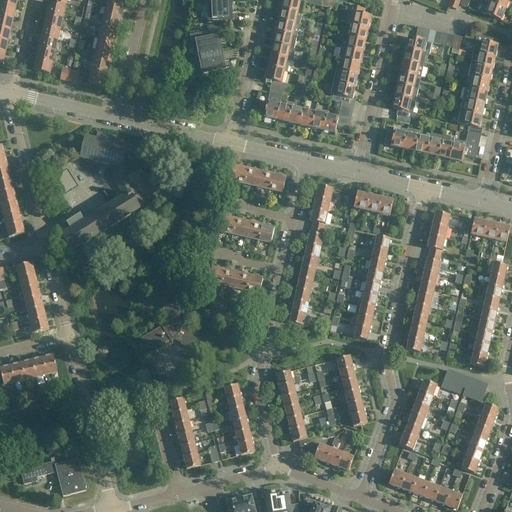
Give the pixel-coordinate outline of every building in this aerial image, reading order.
[(1,0),(0,5),(16,8),(17,0),(1,0)] [(124,0),(107,0),(107,5),(122,9),(124,0)] [(302,15),(305,3),(303,3),(297,1),(292,0),(284,0),(282,10),(302,15)] [(337,0),(330,0),(329,9),(335,10),(337,0)] [(451,0),(449,8),(456,10),(460,0),(451,0)] [(507,4),(508,0),(492,0),(491,4),(505,9),(507,4)] [(231,14),(230,1),(209,2),(210,21),(237,20),(237,14),(231,14)] [(63,19),(65,8),(65,7),(55,5),(50,4),(47,15),(63,19)] [(501,21),(505,9),(491,4),(486,16),(493,18),(492,19),(494,19),(495,19),(501,21)] [(0,16),(13,19),(16,8),(0,5),(0,16)] [(120,20),(122,9),(107,5),(104,17),(120,20)] [(351,13),(364,16),(366,10),(350,6),(348,12),(351,13)] [(299,27),(302,15),(282,10),(279,22),(299,27)] [(370,18),(364,16),(351,13),(348,25),(353,26),(368,30),(370,18)] [(60,30),(63,19),(47,15),(44,27),(60,30)] [(0,28),(11,31),(13,19),(0,16),(0,28)] [(117,31),(120,20),(104,17),(102,27),(117,31)] [(297,39),(299,27),(279,22),(277,34),(297,39)] [(365,41),(368,30),(353,26),(350,38),(365,41)] [(57,41),(60,30),(44,27),(42,38),(57,41)] [(115,43),(117,31),(102,27),(99,39),(115,43)] [(0,40),(8,42),(11,31),(0,28),(0,40)] [(421,42),(424,30),(418,28),(416,40),(418,40),(418,41),(421,42)] [(427,43),(430,31),(424,30),(421,42),(424,42),(427,43)] [(466,30),(464,39),(472,40),(474,32),(466,30)] [(433,45),(436,33),(430,31),(427,43),(433,45)] [(197,43),(199,55),(220,51),(218,38),(214,39),(212,33),(209,34),(192,37),(194,44),(197,43)] [(439,46),(441,34),(436,33),(433,45),(439,46)] [(294,50),(297,39),(277,34),(274,46),(289,49),(294,50)] [(445,47),(448,35),(441,34),(439,46),(445,47)] [(453,36),(448,35),(445,47),(450,48),(453,36)] [(459,50),(462,38),(455,37),(453,49),(459,50)] [(473,54),(479,55),(494,59),(497,47),(491,45),(491,44),(492,44),(493,41),(477,37),(473,54)] [(55,52),(57,41),(42,38),(39,49),(55,52)] [(362,53),(365,41),(350,38),(347,50),(362,53)] [(112,54),(115,43),(99,39),(96,50),(112,54)] [(421,54),(424,42),(421,42),(418,41),(418,40),(416,40),(409,39),(406,51),(421,54)] [(0,51),(6,53),(8,42),(0,40),(0,51)] [(312,48),(310,54),(316,55),(318,43),(310,41),(308,47),(312,48)] [(287,61),(289,49),(274,46),(271,57),(287,61)] [(52,64),(55,52),(39,49),(37,60),(52,64)] [(110,65),(112,54),(96,50),(94,61),(110,65)] [(360,65),(362,53),(347,50),(345,61),(360,65)] [(223,63),(220,51),(199,55),(203,73),(230,68),(228,62),(223,63)] [(426,55),(421,54),(406,51),(404,62),(423,67),(426,55)] [(492,70),(494,59),(479,55),(473,54),(471,65),(492,70)] [(292,62),(287,61),(271,57),(269,69),(284,73),(286,73),(287,68),(290,67),(291,67),(292,62)] [(50,75),(52,64),(37,60),(34,72),(50,75)] [(107,76),(110,65),(94,61),(91,73),(107,76)] [(357,77),(360,65),(345,61),(342,73),(342,74),(357,77)] [(420,79),(423,67),(404,62),(401,74),(420,79)] [(489,82),(492,70),(471,65),(468,77),(489,82)] [(67,82),(70,71),(63,69),(62,73),(61,78),(60,80),(67,82)] [(281,84),(284,73),(269,69),(266,81),(272,82),(271,88),(283,91),(285,85),(281,84)] [(77,84),(78,78),(79,73),(72,72),(70,82),(77,84)] [(354,88),(357,77),(342,74),(342,73),(336,72),(333,83),(339,85),(354,88)] [(104,88),(107,76),(91,73),(89,84),(104,88)] [(417,90),(420,79),(401,74),(398,86),(417,90)] [(486,94),(489,82),(468,77),(467,83),(473,84),(471,90),(486,94)] [(290,86),(285,85),(283,91),(271,88),(269,94),(282,97),(283,91),(288,92),(290,86)] [(352,99),(354,88),(339,85),(337,96),(333,96),(332,101),(334,102),(342,104),(342,103),(343,97),(352,99)] [(415,102),(417,90),(398,86),(395,97),(415,102)] [(484,105),(486,94),(471,90),(469,102),(484,105)] [(354,106),(356,100),(352,99),(343,97),(342,103),(354,106)] [(412,114),(415,102),(395,97),(393,110),(397,111),(396,116),(410,119),(411,114),(412,114)] [(334,102),(333,109),(340,110),(341,109),(342,104),(334,102)] [(481,117),(484,105),(469,102),(466,114),(481,117)] [(276,121),(280,106),(279,105),(279,106),(268,103),(267,103),(267,104),(268,104),(264,118),(265,119),(265,118),(276,121)] [(288,124),(291,108),(292,104),(287,103),(286,107),(280,106),(276,121),(277,122),(277,121),(288,124)] [(353,112),(354,106),(342,103),(342,104),(341,109),(353,112)] [(300,127),(303,111),(302,111),(292,109),(292,108),(291,108),(288,124),(299,126),(299,127),(300,127)] [(352,118),(353,112),(341,109),(339,115),(352,118)] [(323,132),(326,116),(327,113),(316,110),(315,114),(311,129),(312,130),(312,129),(323,132)] [(311,129),(315,114),(314,113),(314,114),(303,111),(300,127),(311,129)] [(479,129),(481,117),(466,114),(460,112),(457,124),(469,127),(468,132),(481,135),(482,129),(479,129)] [(350,124),(352,118),(339,115),(338,119),(339,119),(338,121),(350,124)] [(337,127),(338,121),(339,119),(338,119),(327,117),(327,116),(326,116),(323,132),(324,132),(335,134),(335,135),(335,134),(337,127)] [(409,125),(410,119),(396,116),(396,117),(398,117),(396,123),(409,125)] [(349,130),(350,124),(338,121),(337,127),(342,128),(349,130)] [(403,150),(406,135),(407,131),(402,130),(401,134),(395,132),(394,132),(388,131),(385,141),(392,142),(391,147),(391,148),(391,147),(403,150)] [(480,141),(481,135),(468,132),(467,138),(480,141)] [(62,236),(67,244),(72,252),(73,252),(83,267),(95,259),(85,244),(140,210),(139,208),(144,204),(142,201),(147,199),(149,200),(153,197),(157,184),(146,175),(134,191),(125,177),(127,167),(138,170),(142,153),(126,149),(126,147),(125,147),(116,145),(115,145),(117,138),(98,134),(97,140),(96,140),(87,138),(86,138),(81,159),(82,159),(91,161),(92,162),(92,161),(101,163),(100,164),(102,164),(110,166),(111,166),(112,166),(115,167),(113,178),(124,197),(84,223),(80,218),(69,225),(72,230),(62,236)] [(426,155),(430,140),(431,135),(427,134),(426,136),(419,135),(418,137),(415,153),(426,155)] [(415,153),(418,137),(418,138),(407,135),(406,135),(403,150),(415,153)] [(478,147),(480,141),(467,138),(466,144),(478,147)] [(438,158),(442,143),(441,143),(430,140),(426,155),(438,158)] [(462,163),(463,156),(464,150),(466,144),(454,141),(453,146),(450,161),(461,163),(461,164),(462,164),(462,163)] [(453,146),(442,143),(438,158),(449,160),(449,161),(450,161),(453,146)] [(477,152),(478,147),(466,144),(464,150),(477,152)] [(476,158),(477,152),(464,150),(463,156),(476,158)] [(244,184),(248,169),(242,168),(242,167),(240,167),(235,166),(232,182),(244,184)] [(0,182),(10,180),(8,169),(0,170),(0,182)] [(257,187),(260,172),(256,171),(254,170),(248,169),(244,184),(257,187)] [(270,190),(273,175),(267,173),(265,172),(265,173),(260,172),(257,187),(262,188),(270,190)] [(279,176),(273,175),(270,190),(282,193),(286,177),(281,176),(279,176)] [(0,194),(13,191),(10,180),(0,182),(0,194)] [(319,187),(316,199),(331,202),(333,190),(319,187)] [(16,202),(13,191),(0,194),(0,204),(0,206),(16,202)] [(366,212),(369,196),(357,194),(354,209),(366,212)] [(378,215),(381,199),(369,196),(366,212),(378,215)] [(328,214),(331,202),(316,199),(313,211),(328,214)] [(390,217),(393,202),(381,199),(378,215),(390,217)] [(19,213),(16,202),(0,206),(3,217),(19,213)] [(325,226),(328,214),(313,211),(310,223),(313,223),(325,226)] [(22,224),(19,213),(3,217),(6,228),(22,224)] [(436,214),(433,226),(448,229),(450,217),(436,214)] [(233,235),(236,219),(231,218),(229,217),(229,218),(224,217),(220,232),(221,232),(233,235)] [(246,238),(249,222),(245,221),(243,221),(236,219),(233,235),(246,238)] [(483,239),(486,223),(474,220),(471,236),(483,239)] [(258,240),(262,225),(256,224),(256,223),(254,223),(249,222),(246,238),(258,240)] [(324,232),(325,226),(313,223),(312,229),(324,232)] [(494,241),(498,226),(486,223),(483,239),(494,241)] [(24,235),(22,224),(6,228),(9,239),(24,235)] [(268,227),(262,225),(258,240),(270,243),(270,244),(271,244),(274,228),(270,227),(268,226),(268,227)] [(445,241),(448,229),(433,226),(430,237),(445,241)] [(507,244),(510,229),(498,226),(494,241),(507,244)] [(323,237),(324,232),(312,229),(311,234),(323,237)] [(324,237),(323,237),(311,234),(310,234),(307,246),(321,249),(324,237)] [(442,253),(445,241),(430,237),(428,249),(430,250),(442,253)] [(377,238),(374,249),(388,252),(390,241),(377,238)] [(319,260),(321,249),(307,246),(305,257),(319,260)] [(385,263),(388,252),(374,249),(371,260),(385,263)] [(439,264),(441,258),(429,255),(428,261),(439,264)] [(316,271),(319,260),(305,257),(302,268),(316,271)] [(383,275),(385,263),(371,260),(369,271),(383,275)] [(439,264),(428,261),(427,261),(424,272),(438,275),(441,264),(439,264)] [(32,264),(16,268),(19,279),(35,276),(32,264)] [(494,264),(491,276),(505,279),(507,267),(494,264)] [(221,286),(225,270),(219,269),(217,268),(217,269),(212,267),(209,283),(221,286)] [(313,282),(316,271),(302,268),(300,279),(313,282)] [(234,288),(237,273),(233,272),(231,271),(231,272),(225,270),(221,286),(234,288)] [(380,286),(383,275),(369,271),(366,283),(380,286)] [(435,287),(438,275),(424,272),(422,283),(435,287)] [(247,291),(250,276),(244,275),(244,274),(242,274),(237,273),(234,288),(247,291)] [(37,287),(35,276),(19,279),(22,290),(37,287)] [(256,277),(250,276),(247,291),(259,294),(263,279),(258,278),(258,277),(256,277)] [(502,290),(505,279),(491,276),(488,287),(502,290)] [(311,294),(313,282),(300,279),(297,290),(311,294)] [(377,297),(380,286),(366,283),(364,294),(377,297)] [(433,298),(435,287),(422,283),(419,295),(433,298)] [(40,297),(37,287),(22,290),(25,301),(40,297)] [(500,301),(502,290),(488,287),(486,298),(500,301)] [(308,305),(311,294),(297,290),(294,302),(308,305)] [(142,340),(149,353),(150,353),(155,350),(156,350),(155,349),(163,344),(164,345),(164,344),(170,340),(171,341),(175,341),(175,340),(182,344),(183,344),(189,347),(189,348),(190,348),(196,351),(197,352),(204,338),(182,327),(183,326),(181,322),(180,322),(179,315),(180,315),(180,314),(179,314),(179,307),(180,307),(180,306),(179,306),(179,299),(179,298),(179,294),(164,295),(164,298),(163,298),(163,299),(164,299),(164,307),(164,315),(165,323),(164,323),(162,327),(142,340)] [(375,308),(377,297),(364,294),(361,305),(375,308)] [(430,309),(433,298),(419,295),(417,306),(430,309)] [(43,308),(40,297),(25,301),(28,312),(43,308)] [(497,312),(500,301),(486,298),(483,309),(497,312)] [(306,316),(308,305),(294,302),(292,313),(306,316)] [(372,319),(375,308),(361,305),(359,316),(372,319)] [(428,320),(430,309),(417,306),(414,317),(428,320)] [(46,319),(43,308),(28,312),(30,323),(46,319)] [(494,324),(497,312),(483,309),(481,320),(494,324)] [(303,328),(306,316),(292,313),(289,324),(303,328)] [(370,331),(372,319),(359,316),(356,328),(370,331)] [(425,331),(428,320),(414,317),(411,328),(425,331)] [(49,331),(46,319),(30,323),(33,335),(49,331)] [(327,333),(329,321),(324,320),(321,331),(327,333)] [(492,335),(494,324),(481,320),(478,332),(492,335)] [(367,342),(370,331),(356,328),(354,339),(367,342)] [(423,343),(425,331),(411,328),(409,340),(423,343)] [(489,346),(492,335),(478,332),(476,343),(489,346)] [(420,354),(423,343),(409,340),(406,351),(420,354)] [(487,357),(489,346),(476,343),(473,354),(487,357)] [(484,369),(487,357),(473,354),(470,366),(484,369)] [(49,358),(42,359),(47,376),(57,373),(53,355),(49,356),(49,358)] [(337,361),(340,372),(353,369),(350,357),(337,361)] [(47,376),(42,359),(36,361),(35,359),(31,360),(36,378),(47,376)] [(36,378),(31,360),(28,361),(28,363),(21,364),(25,381),(36,378)] [(25,381),(21,364),(15,366),(14,365),(10,365),(15,383),(25,381)] [(15,383),(10,365),(7,366),(7,368),(0,369),(0,370),(4,386),(15,383)] [(356,380),(353,369),(340,372),(342,383),(356,380)] [(442,388),(460,395),(466,378),(465,378),(460,376),(459,376),(455,374),(454,374),(449,372),(448,371),(442,388)] [(276,376),(279,388),(293,384),(290,373),(276,376)] [(359,391),(356,380),(342,383),(345,394),(359,391)] [(470,380),(466,388),(464,396),(481,403),(487,386),(486,386),(482,384),(481,384),(476,382),(475,382),(471,380),(470,380)] [(433,398),(436,388),(437,387),(424,382),(420,393),(433,398)] [(296,395),(293,384),(279,388),(282,399),(296,395)] [(237,386),(228,388),(224,389),(227,401),(240,397),(237,386)] [(361,402),(359,391),(345,394),(348,406),(361,402)] [(429,408),(433,398),(420,393),(416,404),(429,408)] [(298,406),(296,395),(282,399),(285,410),(298,406)] [(243,409),(240,397),(227,401),(230,412),(243,409)] [(170,403),(173,414),(186,411),(184,400),(170,403)] [(364,413),(361,402),(348,406),(351,417),(364,413)] [(425,419),(429,408),(416,404),(412,414),(425,419)] [(495,421),(499,410),(486,405),(482,416),(495,421)] [(301,417),(298,406),(285,410),(288,421),(301,417)] [(246,420),(243,409),(230,412),(233,423),(246,420)] [(189,422),(186,411),(173,414),(176,426),(189,422)] [(367,425),(364,413),(351,417),(354,428),(367,425)] [(421,430),(425,419),(412,414),(408,425),(421,430)] [(491,432),(495,421),(482,416),(478,427),(491,432)] [(304,428),(301,417),(288,421),(291,432),(304,428)] [(249,431),(246,420),(233,423),(236,434),(249,431)] [(192,433),(189,422),(176,426),(178,437),(192,433)] [(417,441),(421,430),(408,425),(404,436),(417,441)] [(487,442),(491,432),(478,427),(474,437),(487,442)] [(307,440),(304,428),(291,432),(294,443),(299,442),(307,440)] [(252,442),(249,431),(236,434),(238,445),(252,442)] [(195,445),(192,433),(178,437),(181,448),(195,445)] [(413,452),(417,441),(404,436),(400,447),(413,452)] [(483,453),(487,442),(474,437),(470,448),(483,453)] [(315,458),(319,446),(307,441),(307,440),(299,442),(302,453),(315,458)] [(255,453),(252,442),(238,445),(241,457),(255,453)] [(198,456),(195,445),(181,448),(184,459),(198,456)] [(326,464),(331,450),(319,446),(315,458),(314,460),(326,464)] [(479,464),(483,453),(470,448),(466,459),(479,464)] [(338,468),(343,454),(331,450),(326,464),(338,468)] [(217,451),(211,452),(210,453),(212,464),(219,462),(217,451)] [(354,458),(343,454),(338,468),(348,472),(354,458)] [(201,467),(198,456),(184,459),(187,470),(201,467)] [(474,475),(479,464),(466,459),(462,470),(474,475)] [(51,462),(51,463),(52,467),(51,468),(53,474),(57,473),(63,498),(86,492),(86,489),(86,487),(85,485),(78,460),(56,466),(54,461),(51,462)] [(37,478),(53,474),(51,468),(52,467),(51,463),(20,471),(24,486),(38,482),(37,478)] [(400,490),(406,476),(394,471),(389,486),(400,490)] [(412,494),(417,480),(406,476),(400,490),(412,494)] [(423,498),(428,484),(417,480),(412,494),(423,498)] [(434,503),(439,488),(428,484),(423,498),(434,503)] [(445,507),(451,492),(439,488),(434,503),(445,507)] [(290,506),(288,494),(281,496),(280,492),(265,495),(267,511),(297,511),(298,505),(290,506)] [(462,497),(451,492),(445,507),(457,511),(462,497)] [(227,503),(229,511),(255,511),(251,497),(242,500),(242,499),(241,500),(237,501),(236,501),(227,503)]
